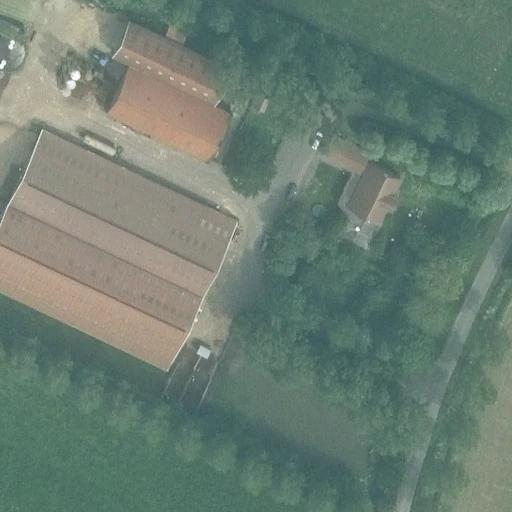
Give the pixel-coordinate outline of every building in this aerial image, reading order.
[(105,109),(206,158),(228,112),(212,104),(229,68),(128,19),(111,55),(128,63),(105,109)] [(90,50),(78,64),(91,77),(104,63),(90,50)] [(0,51),(0,84),(2,86),(14,58),(0,51)] [(2,216),(195,306),(235,221),(41,130),(2,216)] [(369,162),(369,164),(364,161),(368,152),(332,135),(322,155),(353,169),(337,202),(337,203),(360,229),(362,228),(358,224),(364,212),(379,219),(387,204),(391,205),(396,194),(392,193),(400,177),(369,162)] [(0,297),(163,374),(195,306),(2,216),(0,220),(0,297)]
